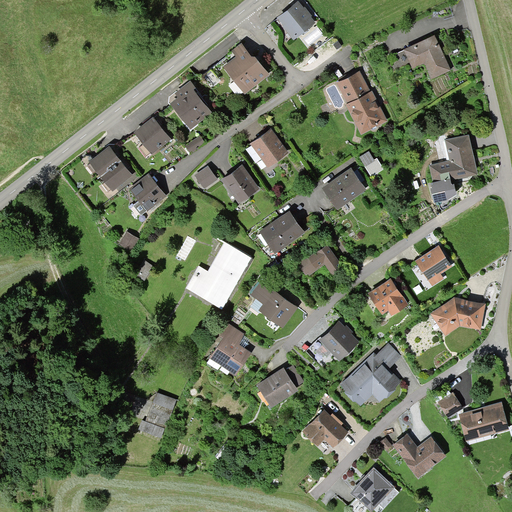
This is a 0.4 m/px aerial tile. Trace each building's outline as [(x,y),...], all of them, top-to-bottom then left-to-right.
[(296,3),(278,17),(294,37),(299,32),(302,35),(308,30),(306,27),(311,23),(296,3)] [(448,70),(432,37),(388,58),(394,71),(410,64),(409,62),(421,56),(431,78),(448,70)] [(253,58),(249,57),(240,45),(229,54),(234,60),(230,62),(233,65),(227,70),(234,79),(233,88),(239,95),(243,91),(244,91),(266,74),(259,65),(256,65),(253,61),(253,58)] [(368,94),(357,73),(338,83),(348,104),(347,104),(361,132),(383,120),(377,108),(378,106),(375,101),(373,100),(371,96),(368,94)] [(176,136),(208,111),(191,89),(185,93),(182,90),(176,95),(179,98),(171,104),(173,106),(160,116),(176,136)] [(152,119),(135,133),(150,152),(168,138),(152,119)] [(285,153),(269,130),(251,142),(267,165),(285,153)] [(470,152),(470,151),(467,136),(445,141),(450,161),(429,166),(433,183),(434,183),(435,184),(433,184),(437,198),(451,195),(448,181),(446,181),(446,180),(475,173),(470,152)] [(191,143),(185,147),(190,154),(196,150),(191,143)] [(90,162),(100,176),(119,161),(109,148),(90,162)] [(364,166),(373,161),(368,152),(359,157),(364,166)] [(129,174),(119,161),(100,176),(111,189),(129,174)] [(195,176),(203,188),(215,179),(207,167),(195,176)] [(255,188),(240,167),(223,179),(238,200),(255,188)] [(362,188),(349,171),(324,188),(337,206),(362,188)] [(146,209),(163,195),(148,175),(130,189),(146,209)] [(274,250),(300,232),(288,214),(262,232),(274,250)] [(0,227),(0,244),(13,234),(5,224),(0,227)] [(127,230),(120,242),(132,249),(139,237),(127,230)] [(193,276),(196,277),(188,290),(221,308),(250,257),(214,237),(224,242),(218,253),(221,254),(215,266),(211,264),(205,275),(198,272),(197,274),(195,273),(193,276)] [(345,268),(330,246),(317,255),(314,251),(301,259),(304,264),(302,265),(309,275),(328,263),(335,274),(345,268)] [(422,283),(449,265),(437,247),(410,265),(422,283)] [(141,276),(144,278),(152,268),(144,263),(137,274),(141,276)] [(405,304),(389,280),(369,293),(381,312),(387,308),(391,313),(405,304)] [(280,325),(294,306),(273,291),(270,297),(256,287),(250,295),(264,305),(260,310),(266,314),(265,315),(266,319),(269,321),(273,320),(280,325)] [(477,327),(481,306),(459,301),(456,303),(451,302),(433,314),(441,326),(449,321),(477,327)] [(349,347),(354,342),(337,324),(321,339),(339,358),(343,354),(346,354),(349,351),(349,348),(349,347)] [(233,344),(240,334),(228,325),(220,336),(224,339),(213,356),(211,355),(206,362),(217,369),(222,362),(230,368),(236,360),(239,362),(246,353),(233,344)] [(401,381),(376,354),(343,385),(362,404),(374,393),(381,400),(401,381)] [(272,403),(293,389),(281,371),(260,385),(272,403)] [(174,400),(156,393),(146,422),(141,421),(138,429),(160,437),(163,428),(164,428),(174,400)] [(447,416),(460,408),(452,394),(439,402),(447,416)] [(505,428),(499,404),(460,415),(466,438),(505,428)] [(344,432),(323,411),(304,431),(314,440),(320,433),(332,445),(344,432)] [(171,429),(184,436),(189,427),(178,421),(175,425),(173,424),(171,429)] [(441,453),(432,440),(428,440),(416,449),(405,435),(393,444),(417,475),(441,456),(441,453)] [(398,492),(372,468),(351,490),(359,498),(349,509),(352,511),(366,511),(384,494),(390,500),(398,492)]
